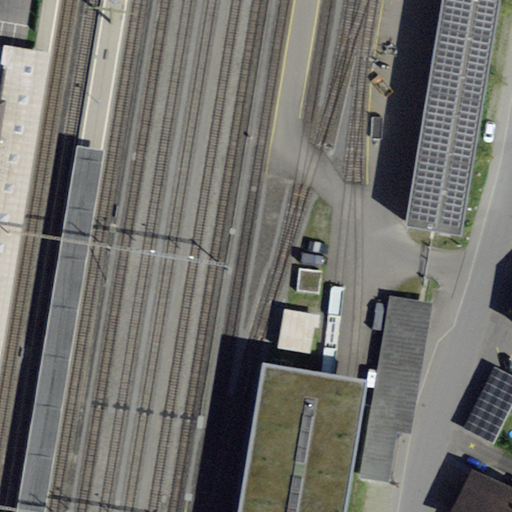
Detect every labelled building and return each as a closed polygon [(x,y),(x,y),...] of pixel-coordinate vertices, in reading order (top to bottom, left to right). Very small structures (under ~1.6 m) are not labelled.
[(441,0),(405,222),(458,231),(495,0),(441,0)] [(0,47),(0,68),(5,70),(0,99),(0,355),(2,356),(52,56),(0,47)] [(76,148),(16,511),(43,511),(103,152),(76,148)] [(259,387),(238,511),(346,511),(365,405),(346,401),(322,398),(259,387)] [(459,511),(511,511),(511,498),(475,480),(459,511)]
